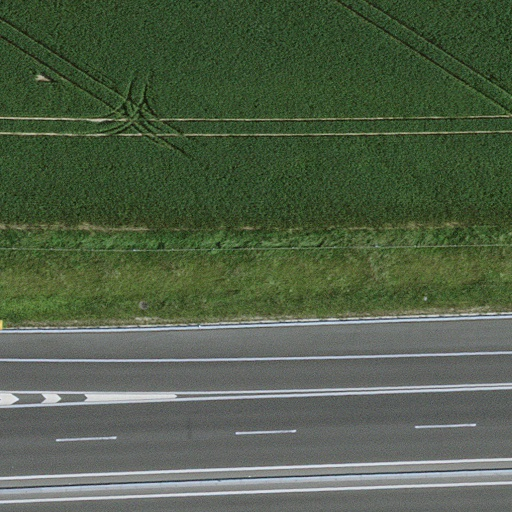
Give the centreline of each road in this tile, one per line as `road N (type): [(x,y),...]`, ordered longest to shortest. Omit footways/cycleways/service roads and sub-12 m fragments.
road 1 (motorway): [(511,419),(0,383)]
road 2 (motorway): [(511,423),(0,442)]
